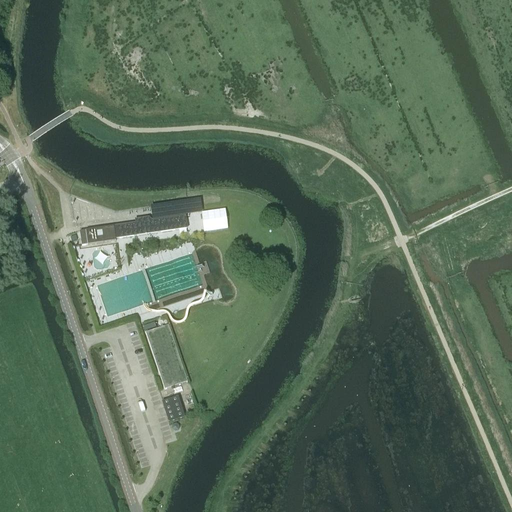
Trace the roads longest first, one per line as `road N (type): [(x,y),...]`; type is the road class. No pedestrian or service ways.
road 1 (tertiary): [(135,511),(26,190),(0,145)]
road 2 (track): [(400,241),(511,190)]
